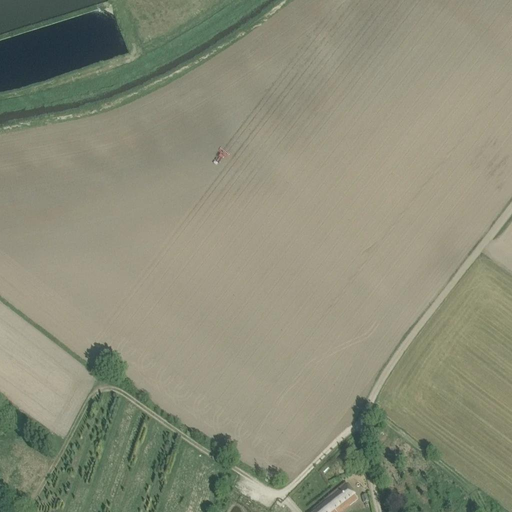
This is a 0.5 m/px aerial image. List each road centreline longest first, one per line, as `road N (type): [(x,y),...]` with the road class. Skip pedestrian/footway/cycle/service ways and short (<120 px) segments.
road 1 (track): [(363,420),(301,480),(266,488),(128,395),(102,389),(29,511)]
road 2 (track): [(380,511),(363,420),(368,408),(395,356),(511,207)]
